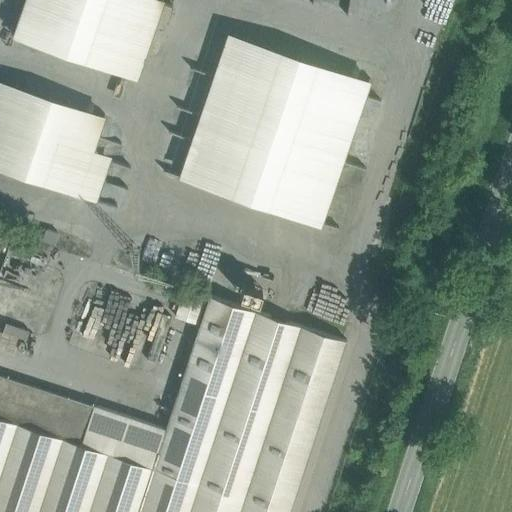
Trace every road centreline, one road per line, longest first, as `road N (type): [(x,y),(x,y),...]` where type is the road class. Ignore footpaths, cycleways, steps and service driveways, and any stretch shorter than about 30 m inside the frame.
road 1 (secondary): [(400,511),(511,169)]
road 2 (unknown): [(325,511),(381,327)]
